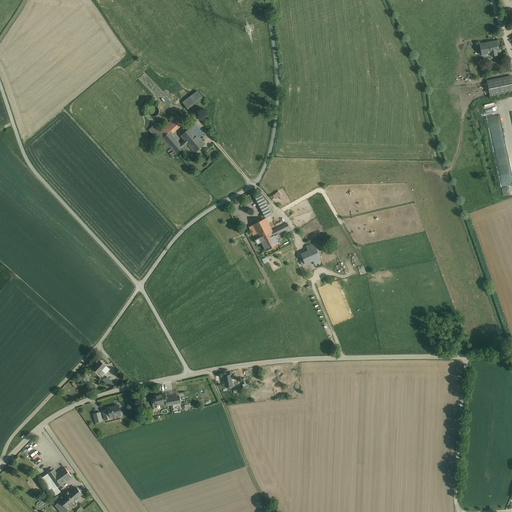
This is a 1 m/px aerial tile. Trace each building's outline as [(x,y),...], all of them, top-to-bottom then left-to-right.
[(497,41),(479,44),(482,55),(482,54),(490,52),(492,56),(497,55),(496,51),(499,50),(499,51),(497,41)] [(511,78),(511,76),(487,81),(490,97),(511,91),(511,78)] [(196,91),(181,103),(187,110),(201,98),(196,91)] [(179,145),(169,133),(170,132),(172,134),(175,131),(182,124),(185,122),(178,114),(160,131),(154,124),(148,130),(160,144),(172,157),(183,148),(179,145)] [(201,132),(194,124),(189,128),(198,138),(201,136),(199,133),(201,132)] [(198,138),(189,128),(180,136),(184,141),(187,144),(189,146),(198,138)] [(198,138),(189,146),(194,152),(203,144),(198,138)] [(276,199),(282,195),(279,191),(273,195),(276,199)] [(267,205),(262,195),(255,198),(261,208),(267,205)] [(272,215),(267,205),(261,208),(264,214),(266,218),(272,215)] [(263,220),(252,225),(255,231),(269,224),(266,218),(263,220)] [(287,223),(272,231),(275,236),(290,228),(287,223)] [(269,224),(255,231),(257,234),(265,251),(279,244),(275,236),(272,231),(269,224)] [(308,251),(301,254),(304,260),(305,263),(305,264),(320,257),(315,248),(308,251)] [(100,360),(93,368),(99,374),(99,373),(102,370),(106,366),(100,360)] [(231,375),(224,376),(226,388),(233,387),(231,375)] [(165,394),(154,396),(155,398),(156,405),(166,403),(167,403),(166,398),(165,394)] [(179,396),(171,397),(173,405),(179,403),(180,403),(179,396)] [(118,405),(108,408),(108,409),(110,418),(111,417),(121,415),(120,411),(118,405)] [(108,409),(103,411),(103,412),(105,420),(111,418),(111,417),(110,418),(108,409)] [(100,412),(94,414),(96,422),(102,421),(100,412)] [(42,442),(31,449),(34,454),(45,447),(42,442)] [(72,477),(65,468),(57,473),(63,483),(72,477)] [(57,473),(54,470),(48,474),(57,487),(63,483),(57,473)] [(57,487),(48,474),(42,479),(53,496),(60,491),(57,487)] [(77,488),(69,493),(75,500),(82,495),(77,488)] [(75,500),(69,493),(60,500),(66,507),(75,500)] [(66,507),(60,500),(55,505),(60,511),(66,511),(68,510),(66,507)]
